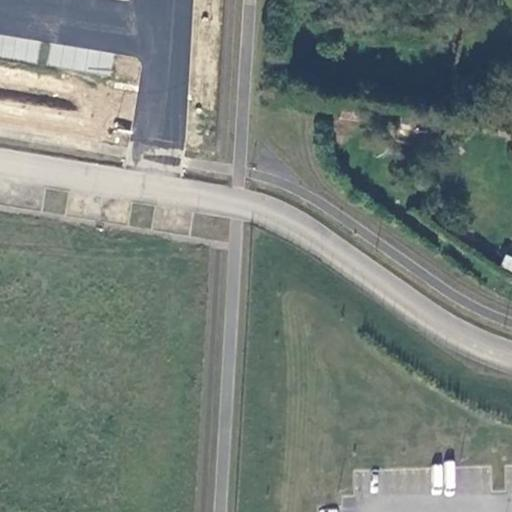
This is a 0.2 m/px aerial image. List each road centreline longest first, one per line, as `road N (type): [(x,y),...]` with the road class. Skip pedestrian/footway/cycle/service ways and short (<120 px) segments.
road 1 (unclassified): [(238,201),(309,232),(457,333),(511,355)]
road 2 (unclassified): [(238,201),(0,164)]
